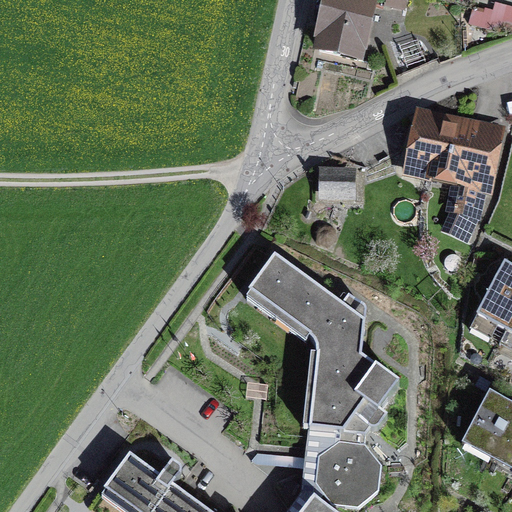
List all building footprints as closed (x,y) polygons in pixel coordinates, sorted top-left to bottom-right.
[(357,60),(370,1),(364,0),(330,0),(319,52),(357,60)] [(497,14),(478,9),(473,10),(470,24),(499,32),(500,29),(510,32),(511,27),(511,26),(511,8),(499,6),(497,14)] [(438,116),(424,113),(412,169),(460,179),(454,211),(444,231),(465,241),(477,214),(480,215),(485,196),(477,194),(477,190),(478,183),(485,184),(496,131),(472,125),(470,134),(436,127),(438,116)] [(326,178),(326,193),(345,193),(346,179),(326,178)] [(308,432),(365,438),(370,430),(374,431),(378,429),(386,419),(379,413),(398,387),(360,359),(364,312),(349,300),(342,309),(275,260),(249,295),(315,344),(317,357),(309,430),(308,430),(308,432)] [(506,333),(511,321),(511,268),(505,264),(477,317),(498,328),(506,333)] [(490,383),(480,378),(476,387),(485,392),(490,383)] [(462,446),(491,462),(511,422),(511,404),(489,393),(462,446)] [(511,422),(491,462),(511,472),(511,422)] [(203,511),(172,489),(181,475),(179,470),(172,465),(161,481),(130,458),(104,493),(130,511),(329,511),(316,502),(323,496),(331,506),(357,509),(377,493),(380,467),(364,447),(365,438),(308,432),(301,496),(288,511),(203,511)]
